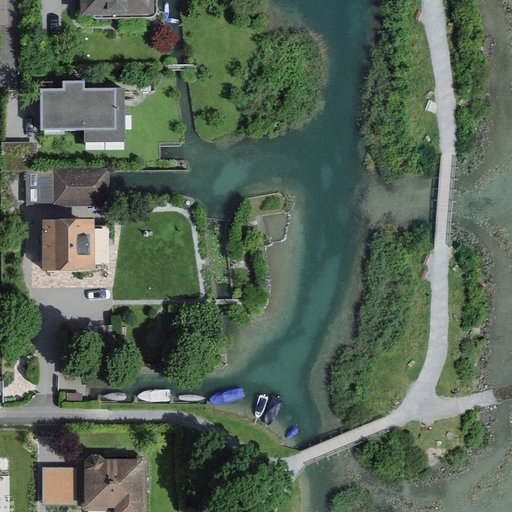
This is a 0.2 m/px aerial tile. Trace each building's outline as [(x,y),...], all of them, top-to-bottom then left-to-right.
[(150,5),(149,0),(84,0),(85,12),(93,12),(93,15),(111,15),(111,6),(150,5)] [(116,131),(116,89),(84,90),(84,82),(63,82),(63,90),(40,90),(41,131),(116,131)] [(36,143),(2,143),(2,171),(36,171),(36,143)] [(28,205),(106,204),(105,171),(28,172),(28,205)] [(111,226),(47,226),(47,266),(73,266),(73,272),(90,272),(90,245),(105,245),(105,233),(111,233),(111,226)] [(144,501),(144,466),(140,462),(103,462),(98,457),(93,457),(87,463),(87,481),(84,484),(84,501),(88,505),(117,505),(117,511),(140,511),(141,505),(144,501)]
